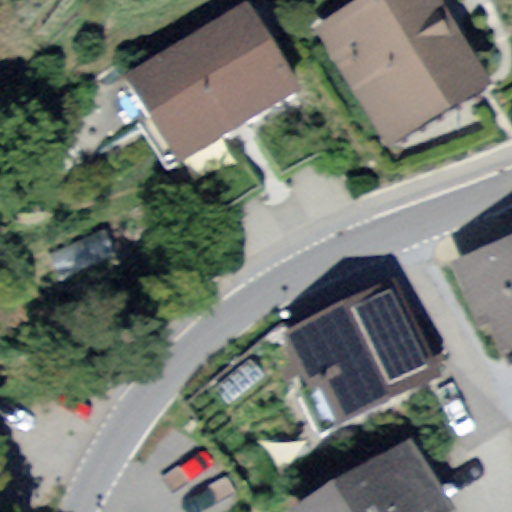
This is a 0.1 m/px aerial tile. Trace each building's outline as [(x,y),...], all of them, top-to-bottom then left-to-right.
[(484,97),(429,0),(370,0),(310,34),(379,156),(484,97)] [(288,98),(242,12),(116,79),(163,166),(288,98)] [(511,246),(451,270),(489,366),(511,357),(511,246)] [(399,288),(278,336),(318,436),(439,388),(399,288)] [(450,511),(409,441),(286,511),(450,511)]
